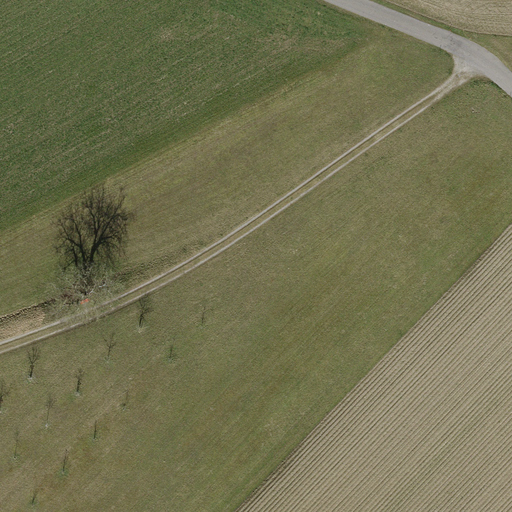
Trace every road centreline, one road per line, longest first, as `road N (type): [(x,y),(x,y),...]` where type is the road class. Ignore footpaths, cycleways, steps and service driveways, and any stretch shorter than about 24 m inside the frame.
road 1 (track): [(0,348),(122,300),(265,218),(489,61)]
road 2 (track): [(354,0),(431,29),(489,61),(511,85)]
